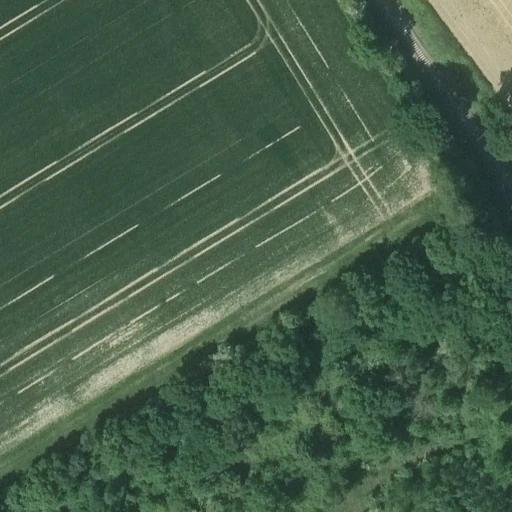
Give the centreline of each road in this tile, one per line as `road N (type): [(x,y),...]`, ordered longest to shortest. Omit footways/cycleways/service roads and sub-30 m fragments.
road 1 (track): [(0,505),(476,211)]
road 2 (track): [(349,0),(476,211)]
